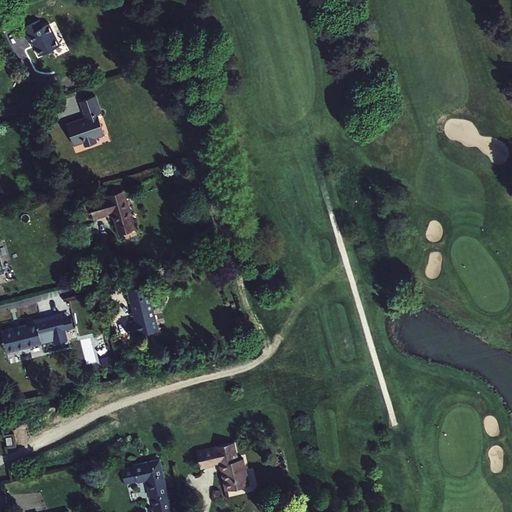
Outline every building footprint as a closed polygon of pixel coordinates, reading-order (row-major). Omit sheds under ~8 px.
[(32,42),(40,56),(60,46),(49,24),(42,28),(39,20),(23,28),(31,43),(32,42)] [(74,146),(83,143),(85,147),(96,144),(94,139),(104,135),(97,114),(100,113),(94,96),(80,102),(86,118),(67,125),(74,146)] [(105,214),(111,212),(114,212),(120,234),(133,229),(127,211),(129,210),(124,191),(106,196),(107,198),(89,203),(94,220),(105,216),(105,214)] [(114,212),(111,212),(118,234),(120,234),(114,212)] [(129,321),(133,336),(160,329),(148,283),(129,288),(137,319),(129,321)] [(56,332),(52,316),(28,322),(28,323),(3,330),(9,351),(43,342),(41,336),(56,332)] [(224,468),(229,489),(252,483),(245,456),(239,457),(237,458),(233,441),(216,445),(217,447),(200,451),(203,466),(216,463),(215,462),(224,460),(226,468),(224,468)] [(174,508),(162,456),(137,462),(137,464),(125,467),(126,468),(124,470),(126,477),(128,478),(128,480),(140,477),(140,479),(149,477),(153,494),(154,494),(158,511),(174,508)]
